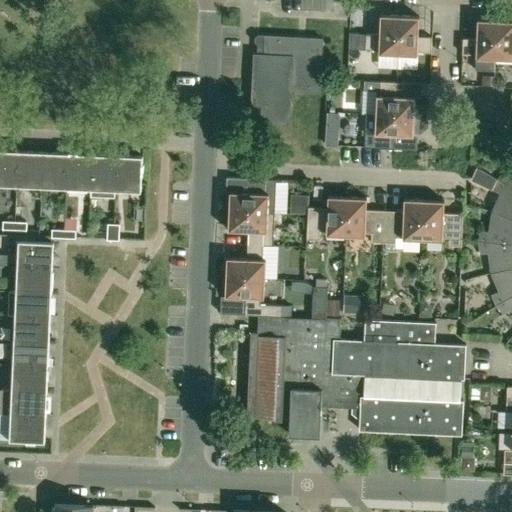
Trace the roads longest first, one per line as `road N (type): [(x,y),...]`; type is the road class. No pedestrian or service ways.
road 1 (residential): [(511,494),(191,481)]
road 2 (residential): [(191,481),(204,168)]
road 3 (residential): [(449,180),(204,168)]
road 4 (residential): [(205,141),(0,134)]
road 5 (residential): [(191,481),(0,472)]
road 6 (residential): [(439,142),(447,0)]
road 7 (residential): [(205,141),(213,0)]
